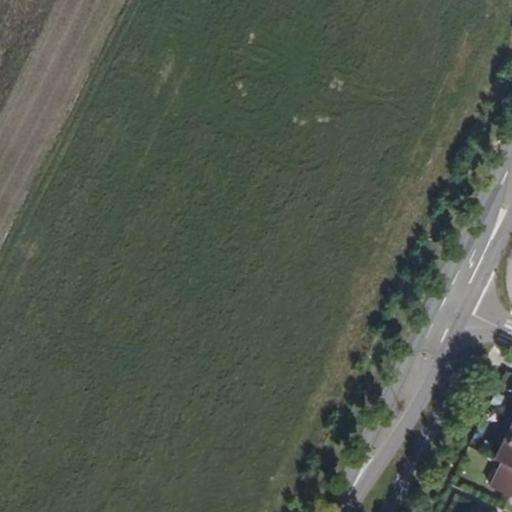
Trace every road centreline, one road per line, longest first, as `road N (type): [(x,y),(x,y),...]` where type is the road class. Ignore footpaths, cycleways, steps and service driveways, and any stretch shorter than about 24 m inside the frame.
road 1 (tertiary): [(341,511),(453,302)]
road 2 (tertiary): [(453,302),(511,172)]
